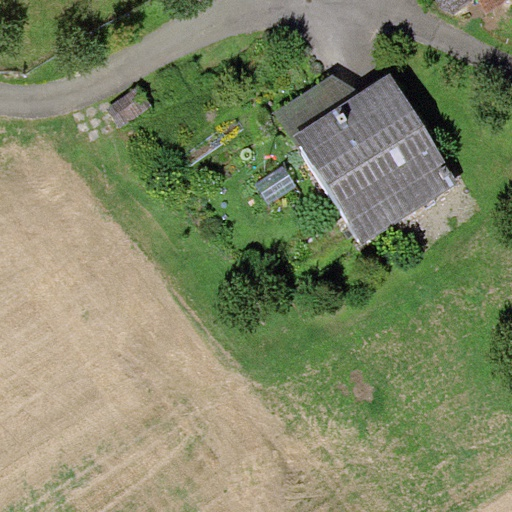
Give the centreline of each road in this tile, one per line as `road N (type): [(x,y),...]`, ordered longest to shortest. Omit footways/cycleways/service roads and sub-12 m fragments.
road 1 (unclassified): [(265,0),(64,95),(0,100)]
road 2 (unclassified): [(511,68),(398,15),(340,0)]
